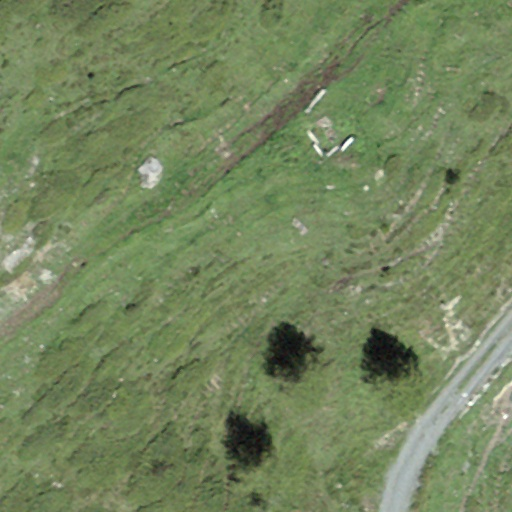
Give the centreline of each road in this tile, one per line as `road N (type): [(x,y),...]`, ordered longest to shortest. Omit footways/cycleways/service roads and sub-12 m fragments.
road 1 (track): [(0,337),(397,0)]
road 2 (track): [(394,511),(398,486),(438,417),(511,330)]
